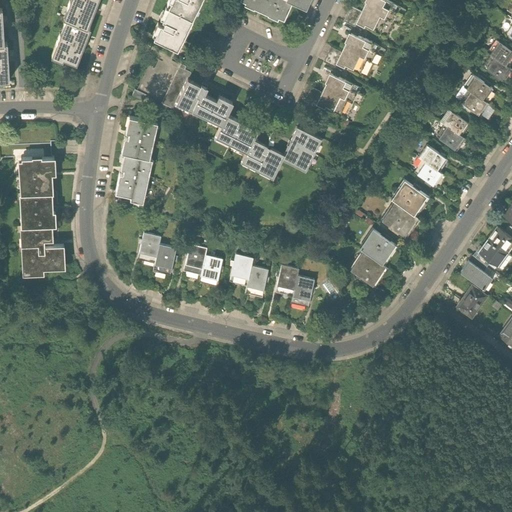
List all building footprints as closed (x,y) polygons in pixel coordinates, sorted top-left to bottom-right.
[(65,0),(60,16),(63,17),(84,25),(90,9),(93,0),(65,0)] [(167,3),(190,14),(197,0),(167,0),(166,3),(167,3)] [(252,0),(260,4),(283,14),(289,0),(299,0),(302,1),(303,0),(252,0)] [(381,0),(363,0),(360,7),(351,2),(344,15),(361,24),(364,20),(372,25),(378,12),(383,14),(388,5),(381,2),(381,0)] [(175,45),(190,14),(167,3),(160,17),(163,19),(162,20),(161,22),(158,20),(151,34),(175,45)] [(87,27),(84,25),(63,17),(48,54),(61,59),(62,57),(74,61),(80,44),(87,27)] [(347,28),(339,46),(331,43),(325,56),(342,64),(344,60),(352,64),(358,52),(362,54),(369,39),(347,28)] [(0,78),(10,78),(10,59),(9,41),(5,41),(0,41),(0,78)] [(496,53),(500,56),(511,63),(511,46),(504,41),(496,53)] [(162,101),(172,107),(176,99),(188,76),(190,69),(184,67),(186,64),(180,61),(180,63),(170,58),(154,50),(153,53),(135,88),(151,96),(162,101)] [(511,72),(511,63),(500,56),(492,68),(508,79),(511,72)] [(342,78),(327,70),(314,96),(331,105),(337,93),(341,95),(346,85),(340,82),(342,78)] [(473,87),(477,90),(488,98),(497,85),(482,74),(473,87)] [(472,90),(468,87),(475,76),(473,75),(458,97),(464,102),(472,90)] [(288,139),(283,149),(268,142),(253,134),(258,125),(242,117),(227,110),(233,98),(219,91),(217,96),(204,90),(207,83),(204,81),(201,80),(200,82),(188,76),(176,99),(220,121),(215,132),(246,147),(241,158),(273,173),(282,155),(287,158),(305,167),(321,135),(296,123),(288,139)] [(488,98),(477,90),(469,102),(484,113),(493,101),(488,98)] [(172,107),(162,101),(157,110),(168,115),(172,107)] [(453,124),(466,133),(474,121),(457,110),(449,121),(453,124)] [(120,150),(124,151),(147,156),(156,121),(128,114),(124,130),(128,131),(127,135),(124,134),(120,150)] [(470,136),(466,133),(453,124),(444,136),(462,148),(470,136)] [(427,163),(439,172),(448,160),(430,146),(421,159),(427,163)] [(147,156),(124,151),(120,166),(123,167),(122,171),(119,170),(115,188),(130,192),(130,195),(141,198),(151,157),(147,156)] [(18,199),(51,198),(53,198),(52,182),(52,179),(55,179),(55,163),(41,163),(41,161),(32,162),(32,163),(21,164),(21,166),(17,166),(18,199)] [(443,174),(439,172),(427,163),(418,176),(434,187),(443,174)] [(392,201),(395,204),(415,217),(428,198),(405,182),(392,201)] [(18,199),(20,232),(52,231),(56,231),(56,216),(52,216),(52,213),(51,198),(18,199)] [(415,217),(395,204),(383,221),(407,237),(419,220),(415,217)] [(511,236),(495,226),(486,239),(510,254),(511,250),(511,236)] [(154,251),(157,239),(158,231),(140,227),(135,246),(154,251)] [(359,248),(363,251),(381,264),(394,245),(373,230),(359,248)] [(52,245),(52,231),(20,232),(21,277),(40,277),(40,272),(64,271),(63,250),(45,251),(45,248),(45,245),(52,245)] [(200,261),(203,248),(205,242),(187,237),(182,256),(200,261)] [(157,239),(154,251),(152,257),(170,261),(174,243),(157,239)] [(510,254),(486,239),(478,252),(501,267),(510,254)] [(221,253),(203,248),(200,261),(198,269),(215,273),(221,253)] [(381,264),(363,251),(350,268),(374,285),(386,267),(381,264)] [(245,277),(248,265),(250,257),(233,254),(229,273),(245,277)] [(491,276),(468,262),(462,272),(484,286),(491,276)] [(266,269),(248,265),(245,277),(244,285),(261,289),(266,269)] [(291,288),(294,277),(295,270),(278,266),(274,285),(291,288)] [(312,281),(294,277),(291,288),(290,296),(309,299),(309,296),(312,281)] [(489,297),(474,286),(458,307),(472,319),(489,297)]
